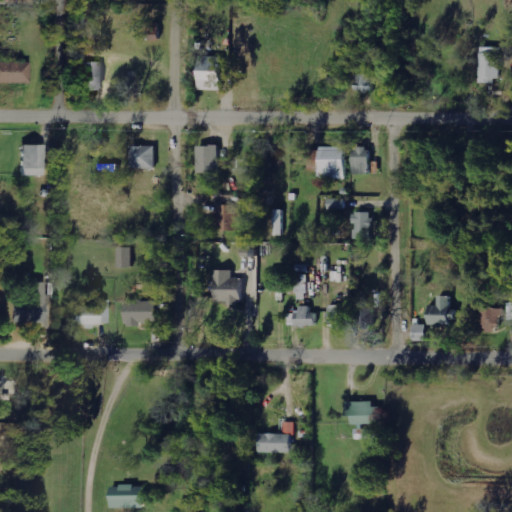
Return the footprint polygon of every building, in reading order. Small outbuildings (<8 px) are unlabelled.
[(503,82),(503,48),(483,48),(483,82),(503,82)] [(225,90),(226,57),(204,56),(203,90),(225,90)] [(0,83),(30,84),(31,63),(0,62),(0,83)] [(83,63),(84,90),(103,90),(103,63),(83,63)] [(374,74),(355,74),(355,91),(374,91),(374,74)] [(25,146),(23,176),(45,177),(46,146),(25,146)] [(158,146),(133,147),(134,169),(158,169),(158,146)] [(200,146),(200,172),(221,173),(222,146),(200,146)] [(349,179),(349,147),(323,147),(324,179),(349,179)] [(355,174),(373,175),(374,147),(355,147),(355,174)] [(323,151),(303,151),(302,160),(309,160),(309,169),(322,170),(323,151)] [(240,205),(219,205),(219,231),(240,231),(240,205)] [(373,212),(356,213),(356,239),(374,239),(373,212)] [(135,247),(120,247),(120,268),(135,268),(135,247)] [(308,295),(309,267),(297,266),(296,294),(308,295)] [(271,291),(279,292),(278,300),(285,300),(286,269),(272,269),(271,291)] [(234,270),(217,271),(218,304),(246,303),(245,279),(234,279),(234,270)] [(47,283),(31,284),(31,302),(14,303),(15,325),(47,324),(47,283)] [(455,324),(456,296),(439,296),(439,306),(430,305),(430,324),(455,324)] [(76,325),(110,325),(110,301),(101,301),(101,308),(76,308),(76,325)] [(160,325),(161,301),(129,301),(128,324),(160,325)] [(330,326),(346,325),(345,305),(330,306),(330,326)] [(319,326),(319,312),(312,312),(312,307),(299,306),(299,314),(291,314),(290,326),(319,326)] [(505,309),(482,308),(481,330),(505,331),(505,309)] [(430,340),(429,324),(416,325),(417,341),(430,340)] [(385,425),(385,407),(377,407),(377,402),(350,402),(349,416),(354,416),(354,424),(385,425)] [(262,452),(296,454),(297,423),(286,422),(286,435),(263,434),(262,452)] [(148,508),(148,486),(113,486),(114,508),(148,508)]
